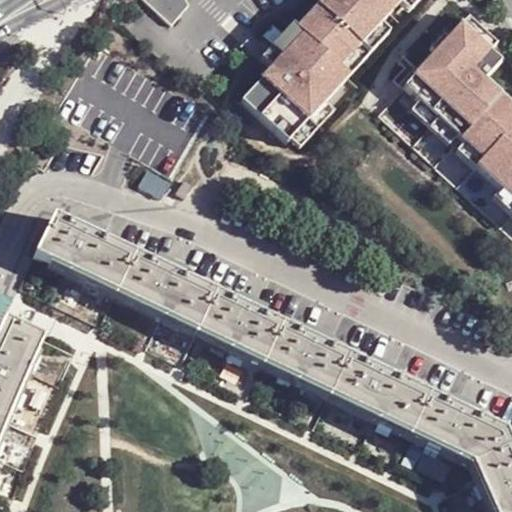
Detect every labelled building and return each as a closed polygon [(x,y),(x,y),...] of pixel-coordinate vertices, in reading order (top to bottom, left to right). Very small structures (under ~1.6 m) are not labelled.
[(149,0),(156,22),(184,13),(180,0),(149,0)] [(414,0),(327,0),(238,102),(288,145),(414,0)] [(493,53),(464,26),(417,77),(445,104),(475,71),(493,53)] [(116,56),(104,48),(95,61),(99,64),(107,69),(114,58),(116,56)] [(99,64),(78,99),(96,110),(125,64),(114,58),(107,69),(99,64)] [(511,103),(475,71),(445,104),(474,130),(464,142),(485,161),(478,168),(511,199),(511,103)] [(190,189),(181,184),(174,197),(183,202),(190,189)] [(53,218),(33,260),(470,472),(487,511),(511,511),(511,453),(505,437),(453,412),(380,377),(307,341),(233,306),(160,270),(86,234),(53,218)] [(0,442),(42,344),(2,324),(0,327),(0,442)]
